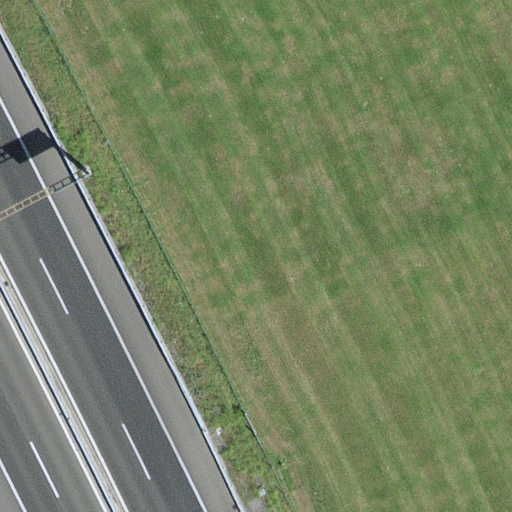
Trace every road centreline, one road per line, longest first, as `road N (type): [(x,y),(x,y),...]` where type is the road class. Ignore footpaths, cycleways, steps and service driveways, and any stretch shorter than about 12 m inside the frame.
road 1 (motorway): [(171,511),(0,169)]
road 2 (motorway): [(0,381),(65,511)]
